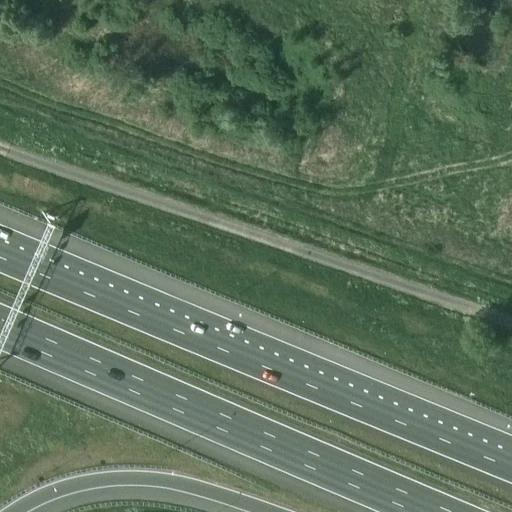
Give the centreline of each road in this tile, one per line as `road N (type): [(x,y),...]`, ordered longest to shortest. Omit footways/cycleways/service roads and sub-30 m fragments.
road 1 (motorway): [(511,469),(0,257)]
road 2 (motorway): [(0,328),(431,511)]
road 3 (motorway): [(13,511),(46,493),(148,481),(267,511)]
